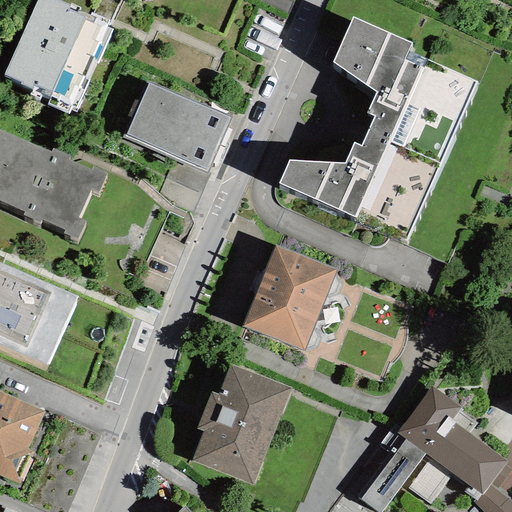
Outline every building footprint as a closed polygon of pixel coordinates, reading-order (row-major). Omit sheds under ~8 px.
[(57,0),(57,2),(53,0),(37,0),(4,75),(21,82),(20,85),(31,90),(29,95),(38,99),(40,95),(50,99),(47,105),(69,114),(70,110),(75,112),(89,81),(85,79),(93,62),(97,64),(112,30),(105,27),(108,21),(91,13),(90,16),(77,10),(76,13),(68,9),(69,5),(58,0),(57,0)] [(398,0),(447,19),(454,0),(398,0)] [(412,32),(352,7),(332,52),(376,80),(368,103),(375,106),(361,136),(352,133),(344,153),(289,150),(278,174),(405,232),(477,72),(408,41),(412,32)] [(228,116),(148,81),(123,137),(207,174),(231,117),(228,116)] [(51,153),(0,131),(0,201),(23,211),(21,216),(40,224),(42,220),(64,229),(63,234),(77,240),(85,220),(79,217),(91,188),(99,192),(108,171),(93,165),(92,169),(70,159),(71,156),(53,148),(51,153)] [(336,262),(274,238),(242,320),(304,344),(336,262)] [(0,345),(46,366),(76,297),(0,263),(0,345)] [(289,388),(229,365),(217,395),(210,392),(196,429),(201,431),(190,461),(252,484),(289,388)] [(360,499),(377,511),(381,511),(425,453),(469,486),(481,495),(490,484),(504,465),(507,461),(469,433),(476,424),(458,411),(460,408),(431,386),(400,428),(395,425),(379,446),(389,453),(356,496),(360,499)] [(0,392),(0,476),(19,485),(34,452),(27,449),(44,412),(0,392)] [(511,470),(504,465),(490,484),(497,489),(511,470)] [(511,511),(511,503),(497,489),(490,484),(481,495),(469,486),(464,493),(475,500),(473,502),(483,511),(511,511)]
